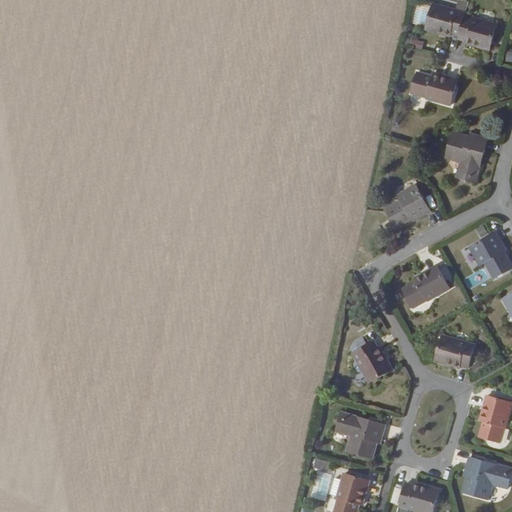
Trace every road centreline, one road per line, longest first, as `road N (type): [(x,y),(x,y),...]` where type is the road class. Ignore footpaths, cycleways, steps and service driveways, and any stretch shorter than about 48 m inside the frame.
road 1 (residential): [(502,198),(374,273),(422,378)]
road 2 (residential): [(422,378),(403,431),(403,456),(417,462),(434,465),(449,453),(465,390)]
